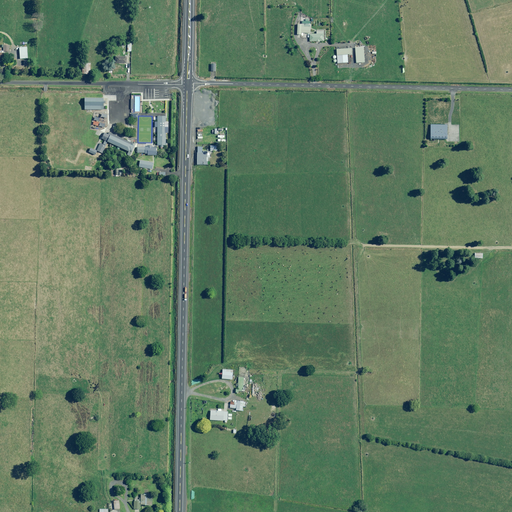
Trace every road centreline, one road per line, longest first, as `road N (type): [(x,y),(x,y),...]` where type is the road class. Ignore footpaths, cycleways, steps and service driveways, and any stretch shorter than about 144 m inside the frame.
road 1 (trunk): [(179,511),(187,83)]
road 2 (unclassified): [(511,89),(187,83)]
road 3 (unclassified): [(0,81),(187,83)]
